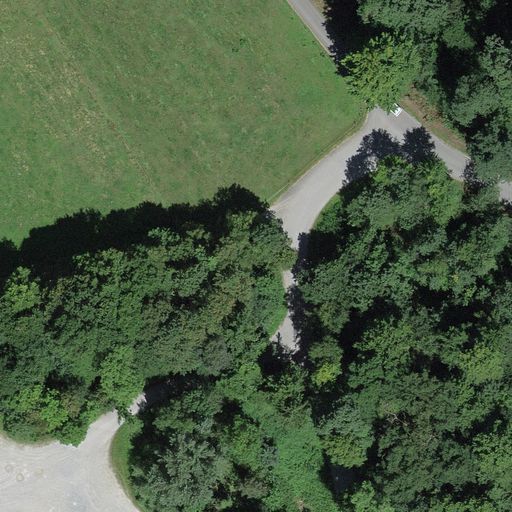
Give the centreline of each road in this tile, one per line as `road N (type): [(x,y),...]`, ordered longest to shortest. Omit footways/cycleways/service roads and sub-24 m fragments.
road 1 (track): [(0,472),(141,400),(306,336)]
road 2 (track): [(304,202),(256,228),(0,289)]
road 3 (track): [(304,202),(297,288),(350,511)]
road 4 (unclassified): [(511,195),(402,131),(300,0)]
road 5 (track): [(402,131),(339,169),(304,202)]
